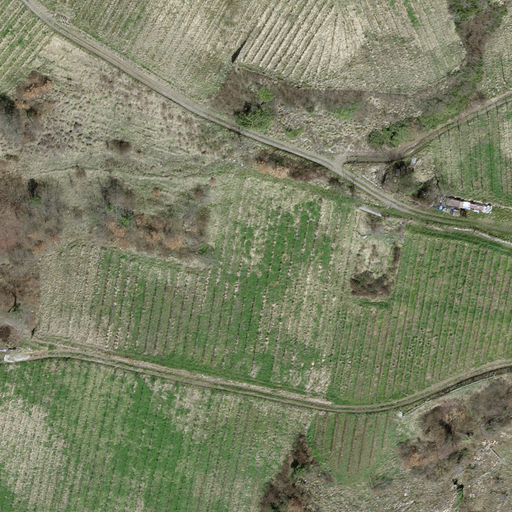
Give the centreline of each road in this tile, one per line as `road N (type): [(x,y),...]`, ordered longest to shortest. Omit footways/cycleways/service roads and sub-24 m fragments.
road 1 (track): [(511,364),(360,409),(68,352),(0,357)]
road 2 (track): [(28,0),(194,108),(334,166)]
road 3 (track): [(334,166),(406,209),(511,226)]
